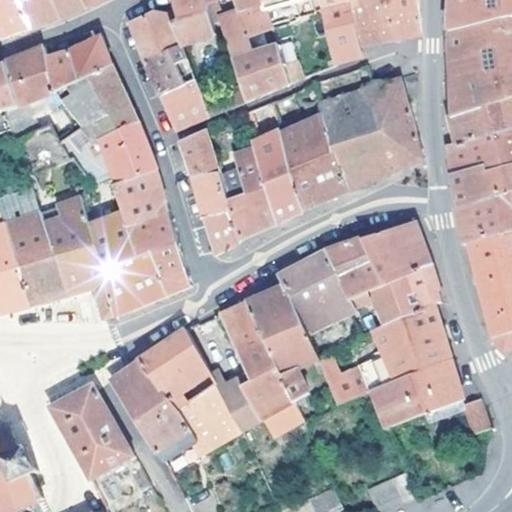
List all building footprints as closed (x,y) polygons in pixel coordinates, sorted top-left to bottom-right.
[(0,0),(0,30),(5,41),(22,36),(35,31),(20,0),(0,0)] [(20,0),(35,31),(51,26),(61,22),(64,20),(54,0),(20,0)] [(54,0),(64,20),(79,14),(88,11),(93,8),(89,0),(54,0)] [(177,25),(187,47),(188,49),(197,46),(197,43),(219,35),(212,5),(209,0),(175,0),(180,12),(182,18),(177,25)] [(245,15),(269,7),(266,0),(240,0),(244,12),(245,15)] [(266,0),(269,7),(271,13),(273,13),(293,7),(297,6),(320,0),(266,0)] [(330,8),(327,0),(320,0),(297,6),(293,7),(298,22),(330,14),(330,8)] [(327,0),(330,8),(356,1),(355,0),(327,0)] [(357,8),(367,50),(372,47),(384,45),(425,37),(422,0),(355,0),(356,1),(357,8)] [(511,0),(479,0),(455,6),(455,22),(455,34),(511,20),(511,0)] [(367,58),(367,50),(357,8),(356,1),(330,8),(330,14),(342,66),(356,62),(367,58)] [(222,20),(236,61),(260,54),(255,39),(278,30),(273,13),(271,13),(269,7),(245,15),(244,12),(222,20)] [(182,18),(180,12),(174,14),(159,12),(135,24),(142,42),(150,65),(187,47),(177,25),(182,18)] [(511,100),(511,20),(455,34),(455,51),(458,97),(459,115),(511,100)] [(74,53),(87,80),(116,63),(106,38),(74,53)] [(187,47),(150,65),(151,66),(157,80),(165,98),(191,88),(183,67),(193,63),(188,49),(187,47)] [(295,85),(284,47),(260,54),(236,61),(241,77),(245,88),(250,104),(267,97),(295,85)] [(27,58),(11,65),(24,107),(27,106),(48,98),(53,110),(62,107),(66,102),(63,92),(56,72),(52,60),(49,49),(27,58)] [(56,72),(63,92),(85,81),(87,80),(74,53),(61,57),(52,60),(56,72)] [(98,127),(104,142),(143,126),(129,91),(117,65),(116,63),(87,80),(85,81),(63,92),(66,102),(71,107),(91,129),(98,127)] [(0,94),(6,113),(10,112),(24,107),(11,65),(9,66),(0,69),(0,94)] [(204,92),(209,103),(245,88),(241,77),(204,92)] [(191,88),(165,98),(167,103),(177,123),(182,133),(215,119),(209,103),(204,92),(201,83),(191,88)] [(330,115),(354,193),(383,179),(398,172),(426,161),(406,84),(349,100),(327,107),(330,115)] [(215,119),(250,104),(245,88),(209,103),(215,119)] [(0,126),(14,123),(10,112),(6,113),(0,94),(0,126)] [(511,128),(511,100),(459,115),(454,118),(456,128),(460,143),(511,128)] [(24,107),(10,112),(14,123),(16,131),(20,138),(44,130),(27,106),(24,107)] [(288,134),(308,213),(329,204),(334,201),(354,193),(330,115),(288,134)] [(122,186),(161,171),(152,149),(148,139),(143,126),(104,142),(103,145),(122,186)] [(44,130),(20,138),(18,140),(30,176),(72,163),(55,128),(46,130),(44,130)] [(122,186),(103,145),(100,147),(84,130),(66,140),(55,128),(72,163),(78,161),(96,185),(113,180),(126,215),(94,228),(108,280),(121,319),(163,301),(198,288),(190,262),(176,219),(161,171),(122,186)] [(511,166),(511,128),(460,143),(451,145),(455,164),(457,178),(489,169),(492,173),(511,166)] [(190,159),(197,177),(221,166),(210,131),(185,143),(190,159)] [(259,150),(284,224),(294,219),(308,213),(288,134),(287,132),(257,145),(259,150)] [(230,193),(235,208),(247,242),(252,239),(267,232),(284,224),(259,150),(240,158),(247,185),(230,193)] [(221,166),(197,177),(199,184),(201,191),(207,216),(205,218),(206,220),(235,208),(230,193),(226,181),(221,166)] [(460,196),(462,207),(511,192),(511,166),(492,173),(489,169),(457,178),(458,183),(458,185),(460,196)] [(15,290),(22,310),(27,310),(44,305),(73,298),(47,225),(41,228),(37,216),(44,214),(37,196),(34,188),(1,200),(18,250),(21,260),(28,286),(15,290)] [(511,235),(511,192),(462,207),(467,232),(469,247),(475,246),(511,235)] [(63,220),(47,225),(73,298),(85,294),(100,290),(110,321),(121,319),(108,280),(94,228),(85,199),(59,209),(63,220)] [(235,208),(206,220),(219,254),(232,249),(246,242),(247,242),(235,208)] [(47,225),(44,214),(37,216),(41,228),(47,225)] [(378,264),(343,277),(354,300),(373,292),(383,289),(436,266),(429,247),(420,224),(398,231),(373,238),(367,240),(378,264)] [(511,235),(475,246),(486,292),(497,339),(511,333),(511,235)] [(331,254),(343,277),(378,264),(367,240),(349,246),(335,252),(331,254)] [(0,314),(5,313),(22,310),(15,290),(28,286),(21,260),(18,250),(0,255),(0,314)] [(354,300),(343,277),(331,254),(301,268),(283,276),(288,288),(295,303),(310,334),(356,316),(360,314),(354,300)] [(373,292),(391,328),(441,307),(450,303),(443,285),(436,266),(383,289),(373,292)] [(321,358),(320,357),(310,334),(295,303),(288,288),(273,294),(257,302),(254,303),(265,330),(299,401),(299,404),(314,393),(304,372),(323,362),(321,358)] [(244,424),(247,430),(299,404),(299,401),(265,330),(254,303),(239,310),(227,314),(255,383),(228,396),(244,424)] [(364,397),(376,392),(457,361),(447,330),(441,307),(391,328),(369,337),(366,338),(320,357),(321,358),(323,362),(342,405),(364,397)] [(174,399),(217,375),(206,354),(194,329),(185,334),(166,347),(144,363),(174,399)] [(511,333),(497,339),(509,353),(511,352),(511,333)] [(457,361),(376,392),(391,430),(469,401),(464,385),(458,366),(457,361)] [(227,393),(221,382),(179,406),(174,399),(144,363),(130,372),(117,381),(159,448),(166,463),(196,446),(203,457),(247,430),(244,424),(228,396),(227,393)] [(81,457),(94,482),(141,458),(98,387),(77,398),(55,409),(81,457)] [(391,430),(376,392),(364,397),(379,436),(391,431),(391,430)] [(485,401),(471,406),(468,407),(478,435),(494,428),(485,401)] [(0,511),(18,511),(29,508),(32,511),(34,510),(33,506),(48,501),(47,497),(44,496),(35,474),(38,473),(39,475),(44,472),(33,447),(29,449),(30,451),(25,452),(15,431),(18,429),(16,425),(12,427),(13,430),(2,435),(0,429),(0,511)] [(410,480),(409,476),(397,482),(406,507),(419,500),(410,480)] [(380,511),(393,511),(406,507),(397,482),(372,492),(380,511)] [(317,511),(328,511),(344,506),(338,492),(313,500),(317,511)]
